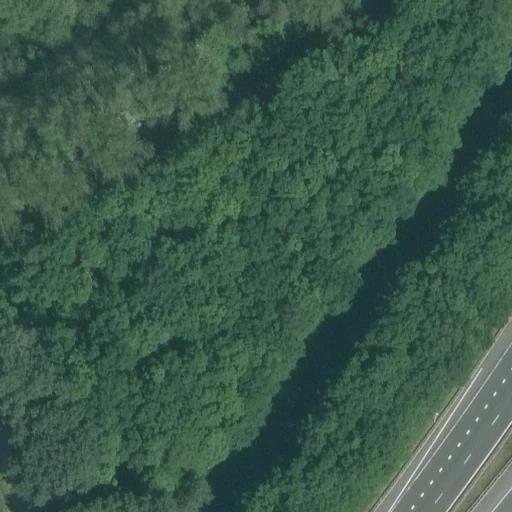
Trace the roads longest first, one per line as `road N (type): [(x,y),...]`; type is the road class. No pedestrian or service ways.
road 1 (track): [(511,123),(242,511)]
road 2 (motorway): [(511,394),(426,511)]
